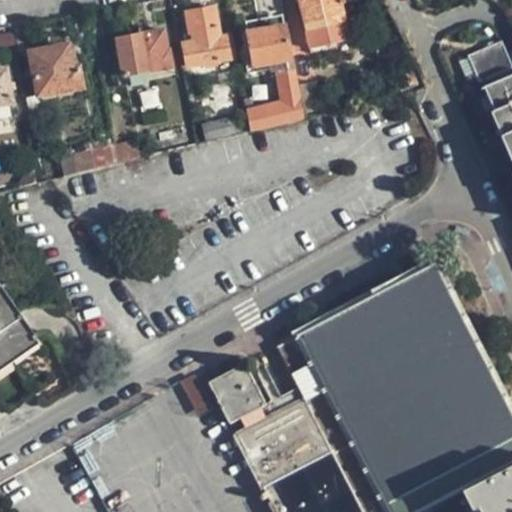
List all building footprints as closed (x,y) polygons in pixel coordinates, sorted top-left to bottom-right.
[(297,0),(312,53),(349,44),(339,4),(344,3),(343,0),(297,0)] [(186,12),(192,41),(184,42),(188,65),(233,58),(229,35),(220,36),(215,7),(186,12)] [(90,33),(86,12),(73,14),(78,35),(90,33)] [(244,22),(246,30),(283,24),(281,15),(244,22)] [(283,24),(246,30),(253,66),(290,59),(283,24)] [(26,27),(13,29),(17,53),(28,51),(30,51),(26,27)] [(166,29),(115,38),(123,76),(173,67),(166,29)] [(511,68),(511,65),(502,41),(470,55),(481,81),(511,68)] [(30,51),(28,51),(36,95),(81,87),(78,66),(73,67),(68,44),(30,51)] [(0,68),(0,104),(12,102),(5,68),(0,68)] [(244,99),(250,130),(303,117),(302,113),(297,85),(294,70),(276,74),(281,101),(254,108),(252,97),(244,99)] [(511,76),(482,90),(490,108),(488,109),(511,164),(511,76)] [(315,82),(297,85),(302,113),(320,109),(315,82)] [(39,117),(36,95),(26,96),(30,118),(39,117)] [(201,125),(205,141),(240,133),(236,116),(201,125)] [(116,144),(120,163),(140,157),(136,139),(116,144)] [(84,144),(85,152),(91,150),(94,149),(92,142),(84,144)] [(95,169),(120,163),(116,144),(94,149),(91,150),(95,169)] [(74,154),(79,173),(95,169),(91,150),(85,152),(74,154)] [(64,176),(79,173),(74,154),(60,158),(64,176)] [(32,171),(18,174),(20,187),(35,184),(32,171)] [(418,511),(495,473),(511,464),(511,412),(436,266),(279,347),(299,387),(304,398),(348,483),(363,511),(418,511)] [(0,356),(31,335),(0,289),(0,356)] [(230,424),(247,414),(267,404),(246,363),(209,383),(230,424)] [(194,374),(180,381),(198,415),(212,408),(194,374)] [(247,414),(252,425),(304,398),(299,387),(280,396),(267,404),(247,414)] [(363,511),(348,483),(304,398),(252,425),(234,434),(274,511),(363,511)] [(511,511),(511,472),(471,493),(481,511),(511,511)]
